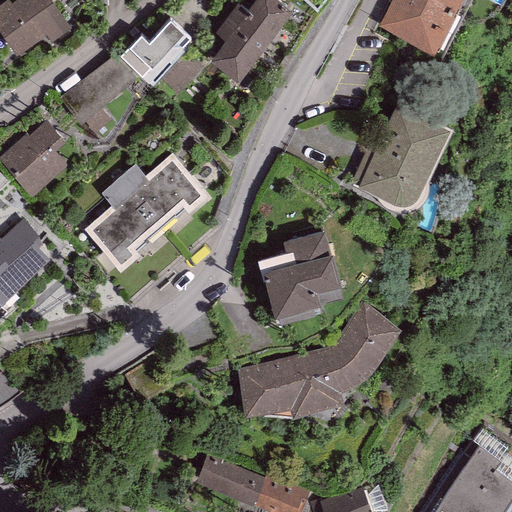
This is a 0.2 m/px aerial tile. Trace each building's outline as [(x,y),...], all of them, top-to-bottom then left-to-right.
[(7,0),(0,5),(0,33),(16,55),(46,34),(51,42),(71,27),(51,0),(17,0),(12,4),(8,0),(7,0)] [(292,10),(277,0),(254,0),(247,10),(238,3),(215,34),(226,41),(211,62),(239,82),(292,10)] [(390,0),(378,26),(433,55),(460,0),(390,0)] [(140,35),(119,56),(148,84),(191,38),(169,20),(149,43),(140,35)] [(113,53),(59,98),(81,124),(135,79),(113,53)] [(417,197),(449,130),(396,104),(391,117),(383,112),(350,181),(359,184),(357,187),(391,204),(397,205),(404,206),(408,206),(413,203),(415,201),(417,197)] [(99,134),(116,118),(107,107),(89,123),(99,134)] [(55,151),(65,142),(46,121),(29,136),(26,133),(0,155),(0,160),(31,196),(67,165),(55,151)] [(145,174),(135,164),(101,192),(111,205),(84,229),(119,271),(139,254),(136,251),(147,242),(145,241),(174,216),(176,217),(185,209),(188,212),(207,195),(172,153),(145,174)] [(40,237),(22,218),(0,239),(0,305),(1,306),(49,259),(34,244),(40,237)] [(262,283),(265,282),(275,318),(320,306),(316,293),(340,287),(324,230),(281,242),(285,253),(256,261),(262,283)] [(277,360),(237,368),(244,416),(290,410),(292,419),(344,404),(340,393),(346,391),(355,386),(365,379),(377,363),(400,331),(362,301),(334,344),(309,352),(277,360)] [(484,426),(427,511),(511,511),(511,450),(505,446),(508,442),(484,426)] [(254,505),(265,478),(207,454),(196,482),(254,505)] [(301,511),(309,490),(266,474),(265,478),(254,505),(271,511),(301,511)] [(342,489),(319,500),(323,511),(372,511),(362,487),(349,491),(342,489)] [(323,511),(319,500),(318,498),(309,501),(312,511),(323,511)]
